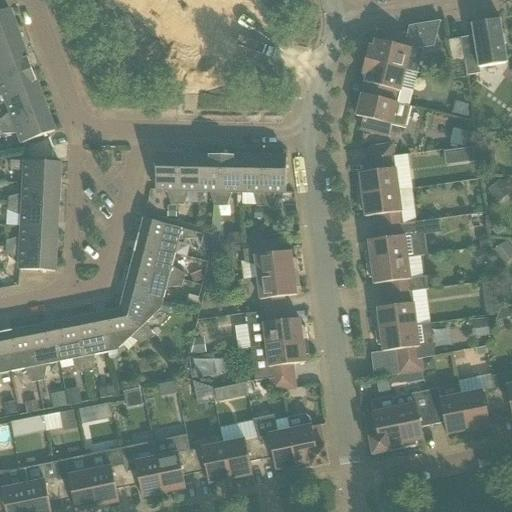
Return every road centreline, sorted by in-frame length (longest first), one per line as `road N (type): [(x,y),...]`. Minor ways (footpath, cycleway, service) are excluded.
road 1 (residential): [(359,483),(303,133)]
road 2 (residential): [(143,128),(103,289),(73,294)]
road 3 (residential): [(73,294),(74,116)]
road 4 (residential): [(143,128),(303,133)]
road 5 (residential): [(359,483),(511,451)]
road 6 (residential): [(31,0),(74,116)]
